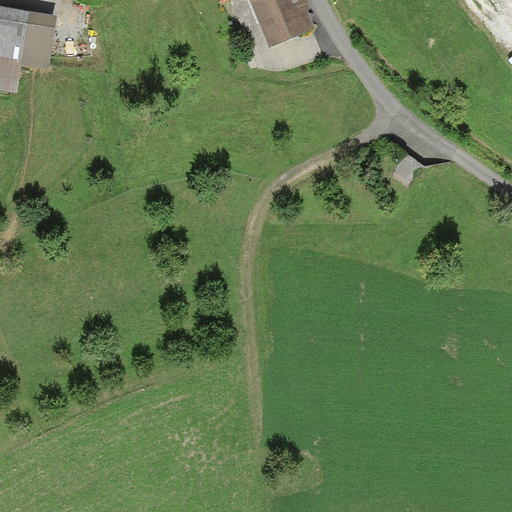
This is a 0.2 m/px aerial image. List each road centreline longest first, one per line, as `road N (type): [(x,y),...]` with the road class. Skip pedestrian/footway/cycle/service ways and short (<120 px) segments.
road 1 (residential): [(319,0),(391,116),(511,197)]
road 2 (track): [(243,305),(247,249),(261,209),(277,190),(391,116)]
